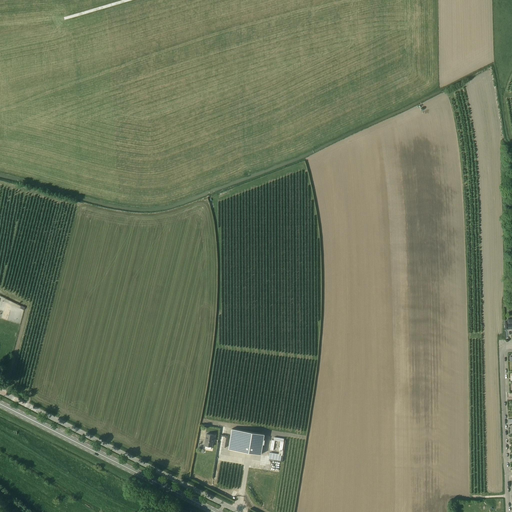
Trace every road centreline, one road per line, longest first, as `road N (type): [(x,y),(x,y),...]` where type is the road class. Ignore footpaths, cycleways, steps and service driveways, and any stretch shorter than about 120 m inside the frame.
road 1 (unclassified): [(236,511),(0,391)]
road 2 (primary): [(214,511),(0,404)]
road 3 (residential): [(505,511),(499,355),(511,345)]
